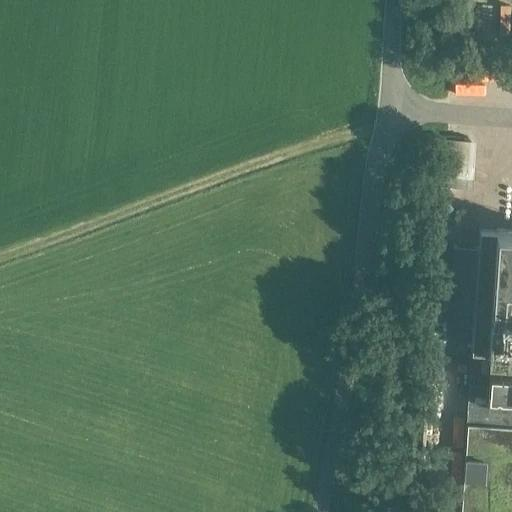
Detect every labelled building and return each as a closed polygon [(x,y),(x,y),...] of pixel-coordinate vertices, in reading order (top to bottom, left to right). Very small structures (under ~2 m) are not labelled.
[(145,150),(145,140),(119,139),(118,150),(145,150)] [(469,152),(447,153),(448,176),(469,176),(469,152)] [(465,182),(450,183),(451,200),(466,200),(465,182)] [(447,206),(448,227),(464,227),(463,205),(447,206)] [(511,230),(494,230),(479,229),(470,352),(469,367),(471,367),(470,382),(468,381),(467,401),(483,402),(487,353),(511,354),(511,230)] [(447,313),(472,311),(471,281),(446,282),(447,313)] [(482,433),(483,416),(469,415),(469,433),(482,433)] [(438,499),(460,500),(462,441),(440,440),(438,499)] [(486,474),(487,452),(466,451),(465,473),(486,474)]
